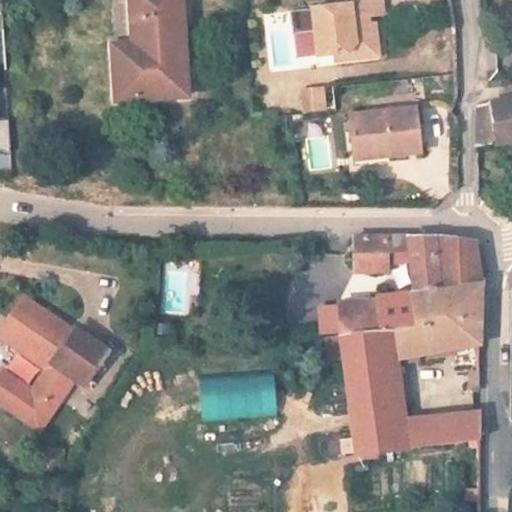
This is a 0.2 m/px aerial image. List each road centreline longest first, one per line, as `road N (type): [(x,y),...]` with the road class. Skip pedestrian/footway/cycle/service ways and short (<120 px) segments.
road 1 (residential): [(0,206),(99,225),(466,222)]
road 2 (residential): [(491,511),(493,242)]
road 3 (residential): [(466,222),(464,0)]
